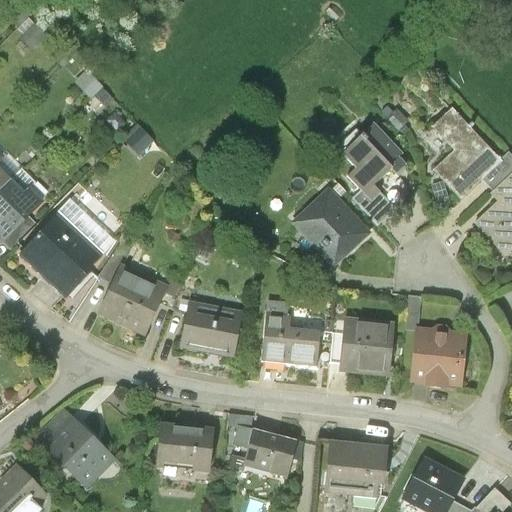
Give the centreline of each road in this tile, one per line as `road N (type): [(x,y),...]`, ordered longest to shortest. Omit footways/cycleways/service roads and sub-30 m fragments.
road 1 (residential): [(474,437),(215,395),(101,360)]
road 2 (residential): [(474,437),(492,383),(490,338),(428,259)]
road 3 (residential): [(101,360),(0,283)]
road 4 (residential): [(101,360),(0,434)]
